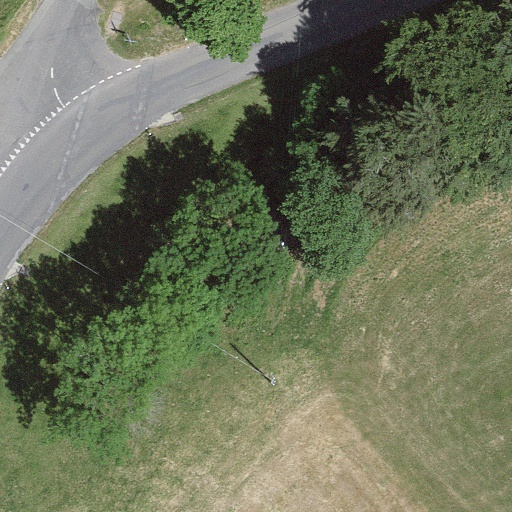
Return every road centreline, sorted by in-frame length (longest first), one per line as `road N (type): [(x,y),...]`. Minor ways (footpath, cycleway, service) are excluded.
road 1 (tertiary): [(0,229),(41,174),(125,104),(363,0)]
road 2 (track): [(74,0),(55,80),(85,131)]
